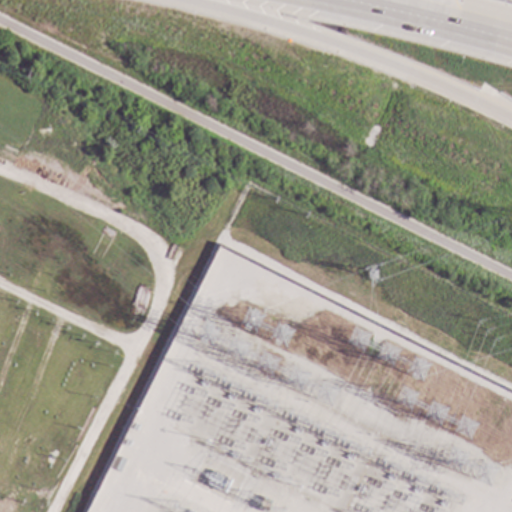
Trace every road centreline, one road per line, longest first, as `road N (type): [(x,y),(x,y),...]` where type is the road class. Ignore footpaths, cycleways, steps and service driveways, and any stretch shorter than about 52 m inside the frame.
road 1 (motorway): [(174,0),(347,55),(511,128)]
road 2 (motorway): [(332,0),(511,41)]
